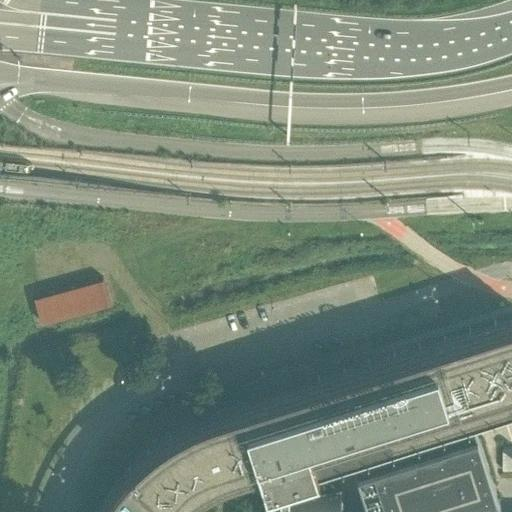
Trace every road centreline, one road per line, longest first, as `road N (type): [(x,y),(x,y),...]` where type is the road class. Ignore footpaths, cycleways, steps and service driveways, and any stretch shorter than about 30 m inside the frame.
road 1 (motorway): [(511,35),(460,54),(387,61),(0,24)]
road 2 (motorway): [(0,74),(343,103),(511,83)]
